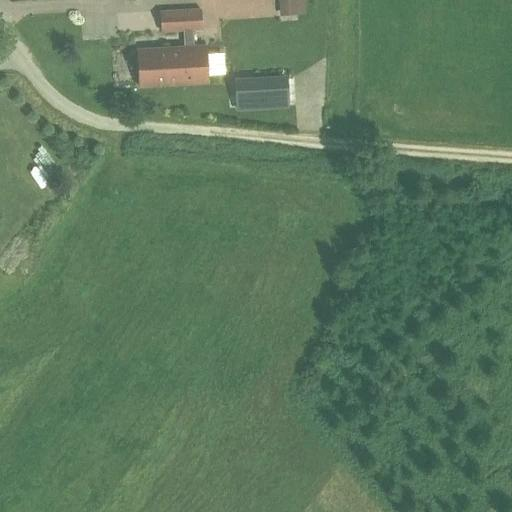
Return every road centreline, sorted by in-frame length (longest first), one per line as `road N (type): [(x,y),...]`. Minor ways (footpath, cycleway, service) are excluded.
road 1 (track): [(511,157),(211,133)]
road 2 (unclassified): [(211,133),(78,112),(37,79),(0,25)]
